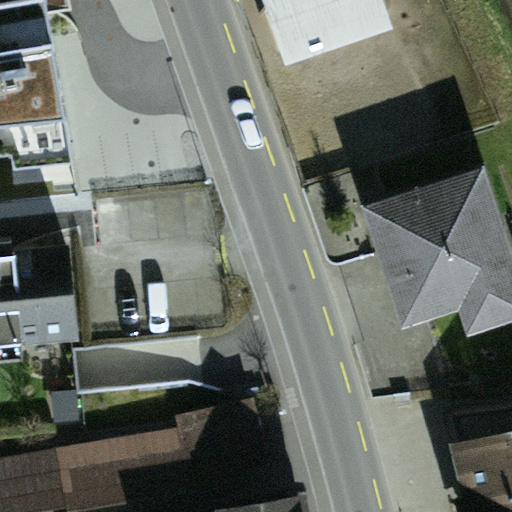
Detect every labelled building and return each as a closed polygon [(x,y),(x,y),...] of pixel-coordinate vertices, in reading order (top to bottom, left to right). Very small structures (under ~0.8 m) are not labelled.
[(368,0),(257,0),(281,64),(379,28),(368,0)] [(0,158),(12,157),(14,171),(65,164),(43,9),(0,14),(0,158)] [(511,278),(482,184),(364,221),(400,336),(455,319),(461,337),(511,320),(511,278)] [(63,258),(0,264),(0,353),(71,347),(63,258)] [(177,443),(0,468),(0,511),(140,511),(267,492),(250,410),(171,426),(177,443)] [(511,511),(511,442),(454,456),(467,511),(511,511)]
